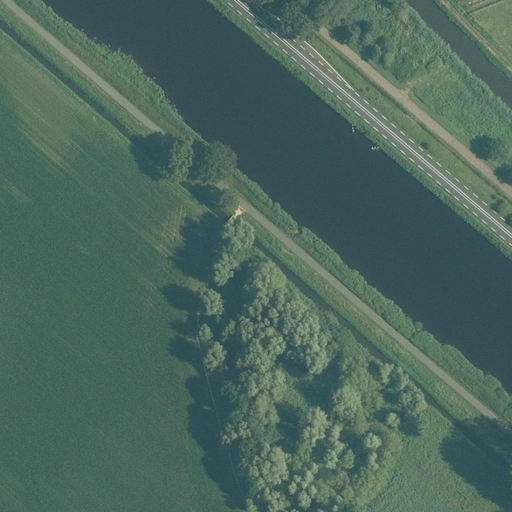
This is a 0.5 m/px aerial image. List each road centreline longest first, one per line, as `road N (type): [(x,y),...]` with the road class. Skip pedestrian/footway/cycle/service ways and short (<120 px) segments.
road 1 (unclassified): [(511,439),(2,0)]
road 2 (primary): [(511,240),(230,0)]
road 3 (unclassified): [(511,196),(282,0)]
